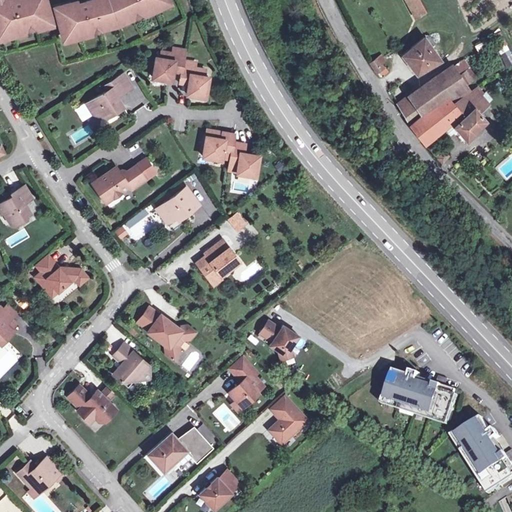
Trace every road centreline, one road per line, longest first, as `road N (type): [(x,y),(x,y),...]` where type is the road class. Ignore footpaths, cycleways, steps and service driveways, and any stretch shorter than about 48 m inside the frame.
road 1 (secondary): [(226,0),(253,64),(313,154),(511,366)]
road 2 (residential): [(133,511),(42,405),(44,388),(116,304),(120,288),(55,182)]
road 3 (residential): [(511,242),(391,119),(329,0)]
road 4 (residential): [(55,182),(154,114)]
